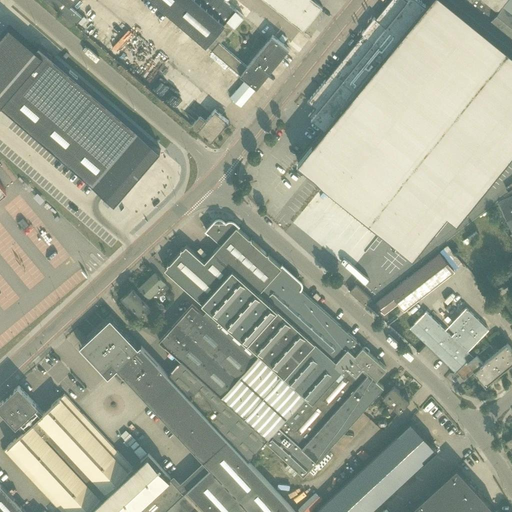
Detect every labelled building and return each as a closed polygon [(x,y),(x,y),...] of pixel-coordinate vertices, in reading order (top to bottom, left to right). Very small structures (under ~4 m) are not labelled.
[(73,0),(47,0),(75,24),(82,16),(69,5),(73,0)] [(289,48),(272,34),(247,66),(220,43),(244,15),(225,0),(154,0),(230,65),(238,71),(237,72),(246,79),(256,88),(257,87),(289,48)] [(322,6),(315,0),(314,0),(266,0),(303,30),(322,6)] [(324,128),(298,160),(414,254),(448,212),(458,219),(511,152),(511,49),(451,0),(427,0),(425,3),(421,0),(389,0),(386,5),(380,12),(376,18),(374,17),(372,19),(374,20),(371,24),(370,23),(367,26),(368,27),(365,30),(364,29),(362,32),(363,33),(358,40),(353,46),(351,48),(308,101),(315,107),(309,115),(324,127),(324,128)] [(467,0),(490,19),(503,4),(504,3),(506,0),(467,0)] [(503,4),(490,19),(511,36),(511,10),(504,3),(503,4)] [(36,48),(9,25),(0,35),(0,103),(103,192),(115,202),(155,155),(161,149),(39,44),(36,48)] [(236,90),(246,79),(237,72),(229,81),(227,83),(236,90)] [(236,90),(230,96),(241,105),(256,88),(246,79),(236,90)] [(197,129),(211,141),(229,120),(215,109),(206,119),(200,113),(191,124),(197,129)] [(511,195),(498,202),(511,232),(511,231),(511,195)] [(214,251),(273,304),(298,277),(282,263),(281,265),(269,255),(269,252),(267,253),(252,239),(252,237),(249,237),(238,227),(239,225),(235,221),(233,220),(231,219),(229,219),(228,220),(226,221),(223,219),(222,218),(220,217),(218,217),(216,218),(215,219),(206,229),(221,243),(214,251)] [(178,253),(260,326),(298,361),(315,342),(273,304),(214,251),(205,261),(186,244),(183,248),(181,248),(181,250),(178,253)] [(439,252),(374,304),(383,312),(394,304),(390,300),(394,297),(397,302),(403,309),(453,269),(439,252)] [(165,268),(209,308),(246,342),(283,375),(284,376),(298,361),(260,326),(178,253),(170,263),(168,263),(168,265),(165,268)] [(140,286),(136,290),(140,295),(145,301),(149,298),(155,294),(158,297),(169,287),(165,283),(155,272),(140,286)] [(245,417),(268,438),(357,340),(356,340),(357,339),(301,288),(302,287),(302,285),(302,283),(302,281),(300,280),(298,277),(273,304),(315,342),(298,361),(284,376),(283,375),(245,417)] [(356,284),(350,290),(356,296),(362,289),(356,284)] [(124,297),(120,300),(136,317),(145,310),(145,309),(148,306),(149,305),(145,301),(140,295),(136,290),(133,287),(123,296),(124,297)] [(366,305),(372,298),(362,289),(356,296),(366,305)] [(166,307),(161,302),(160,303),(156,307),(161,313),(166,307)] [(246,342),(209,308),(203,314),(193,305),(193,304),(192,304),(159,340),(160,341),(181,360),(169,373),(249,459),(265,440),(266,441),(268,438),(245,417),(283,375),(246,342)] [(152,310),(150,312),(154,317),(160,312),(156,307),(155,306),(151,310),(152,310)] [(410,327),(449,365),(466,350),(467,350),(488,328),(466,307),(448,326),(454,332),(451,335),(426,310),(410,327)] [(88,338),(80,346),(83,349),(95,361),(95,362),(103,370),(108,376),(117,367),(210,467),(187,488),(208,511),(296,511),(249,459),(168,374),(142,345),(141,345),(141,344),(138,347),(110,317),(88,338)] [(303,475),(384,386),(376,378),(387,367),(369,351),(368,350),(368,349),(366,347),(364,347),(364,346),(363,346),(357,340),(268,438),(266,441),(303,475)] [(511,347),(507,342),(490,356),(501,370),(511,361),(511,347)] [(477,353),(481,357),(492,347),(489,343),(477,353)] [(485,383),(501,370),(490,356),(483,362),(476,354),(473,356),(467,350),(466,350),(449,365),(456,372),(464,379),(474,371),(478,376),(478,377),(479,378),(480,378),(485,385),(486,384),(485,383)] [(19,385),(4,398),(0,402),(0,404),(17,422),(24,430),(8,445),(4,449),(10,455),(63,511),(132,511),(169,478),(170,477),(148,453),(133,467),(64,393),(60,397),(43,412),(36,404),(19,385)] [(399,412),(410,400),(394,385),(383,397),(399,412)] [(411,420),(312,511),(369,511),(437,449),(411,420)] [(139,454),(144,449),(139,444),(134,449),(139,454)] [(405,511),(491,511),(496,508),(457,466),(405,511)] [(169,478),(132,511),(161,511),(182,493),(169,478)] [(0,511),(27,511),(0,482),(0,511)] [(199,511),(182,493),(161,511),(199,511)]
